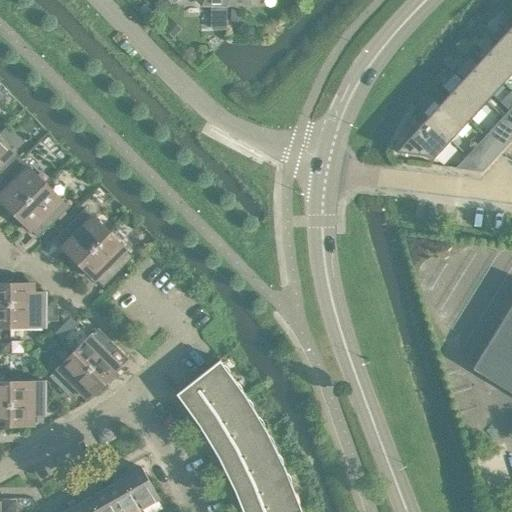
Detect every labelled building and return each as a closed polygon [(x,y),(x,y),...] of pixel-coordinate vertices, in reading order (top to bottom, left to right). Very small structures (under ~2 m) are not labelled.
[(511,53),(511,23),(497,40),(511,53)] [(503,81),(511,71),(511,53),(497,40),(479,59),(503,81)] [(486,101),(503,81),(479,59),(462,79),(486,101)] [(468,120),(486,101),(462,79),(444,98),(468,120)] [(450,140),(468,120),(444,98),(426,118),(450,140)] [(431,160),(450,140),(426,118),(395,151),(425,155),(430,159),(431,160)] [(491,129),(485,136),(500,150),(507,144),(491,129)] [(479,143),(494,157),(500,150),(485,136),(479,143)] [(0,139),(0,179),(20,160),(0,139)] [(456,168),(482,171),(483,170),(467,155),(456,167),(456,168)] [(20,160),(0,179),(0,198),(1,197),(15,211),(43,183),(20,160)] [(43,183),(15,211),(31,226),(28,229),(38,239),(68,208),(43,183)] [(80,261),(108,233),(84,209),(54,239),(64,249),(66,247),(80,261)] [(108,233),(80,261),(95,275),(93,277),(102,287),(132,257),(108,233)] [(7,287),(8,326),(43,326),(43,298),(31,298),(31,287),(7,287)] [(511,303),(472,368),(511,392),(511,303)] [(43,321),(56,321),(56,304),(43,304),(43,321)] [(71,353),(99,381),(116,364),(108,356),(117,348),(97,328),(71,353)] [(76,388),(84,396),(99,381),(71,353),(49,375),(69,396),(76,388)] [(219,359),(176,393),(185,406),(192,415),(195,420),(199,425),(246,395),(244,391),(240,394),(220,365),(224,363),(221,358),(219,359)] [(8,381),(8,420),(31,420),(31,410),(43,410),(43,381),(8,381)] [(246,395),(199,425),(206,437),(212,447),(215,452),(218,458),(268,431),(265,427),(262,430),(245,401),(248,398),(246,395)] [(268,431),(218,458),(224,470),(230,481),(232,487),(235,491),(286,469),(284,465),(280,467),(266,437),(269,435),(268,431)] [(121,478),(140,510),(159,499),(141,467),(121,478)] [(286,469),(235,491),(240,503),(243,511),(288,511),(301,508),(299,504),(295,505),(283,475),(287,473),(286,469)] [(121,478),(104,488),(118,511),(136,511),(140,510),(121,478)] [(87,498),(94,511),(118,511),(104,488),(87,498)] [(94,511),(87,498),(70,507),(72,511),(94,511)]
